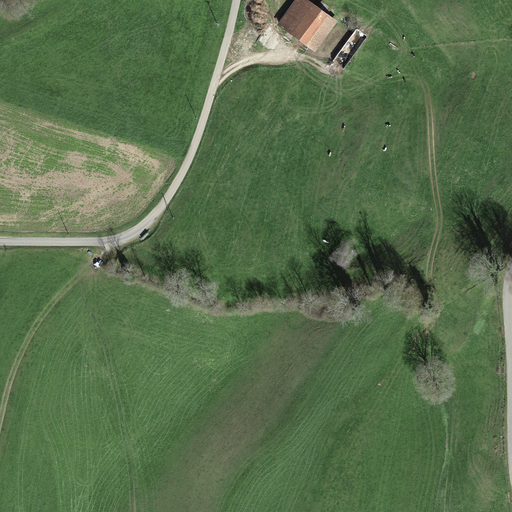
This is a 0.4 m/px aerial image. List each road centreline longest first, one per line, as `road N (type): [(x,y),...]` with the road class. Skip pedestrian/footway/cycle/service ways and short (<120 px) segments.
road 1 (unclassified): [(0,241),(103,241),(151,216),(191,151),(234,0)]
road 2 (track): [(113,239),(34,326),(0,420)]
road 3 (unclassified): [(511,255),(505,298),(511,465)]
